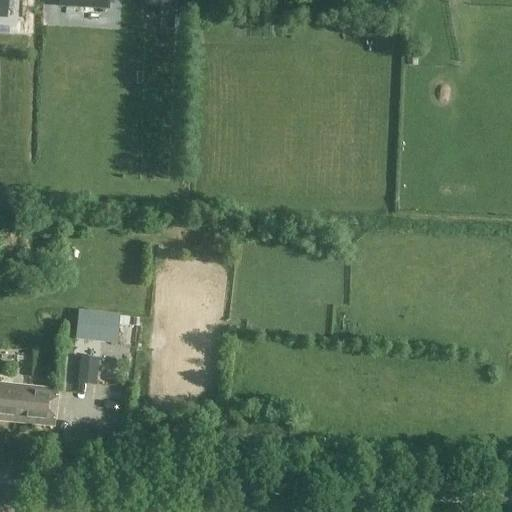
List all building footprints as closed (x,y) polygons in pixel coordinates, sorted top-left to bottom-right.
[(107,0),(71,0),(71,8),(107,10),(107,0)] [(187,16),(187,0),(163,0),(163,16),(187,16)] [(417,66),(417,52),(407,52),(406,66),(417,66)] [(84,314),(83,327),(78,326),(77,339),(138,346),(139,333),(114,330),(115,317),(84,314)] [(80,356),(77,383),(96,385),(98,358),(80,356)] [(128,386),(134,386),(134,367),(110,367),(110,386),(112,386),(112,408),(128,408),(128,386)] [(0,383),(0,420),(54,426),(58,390),(0,383)]
